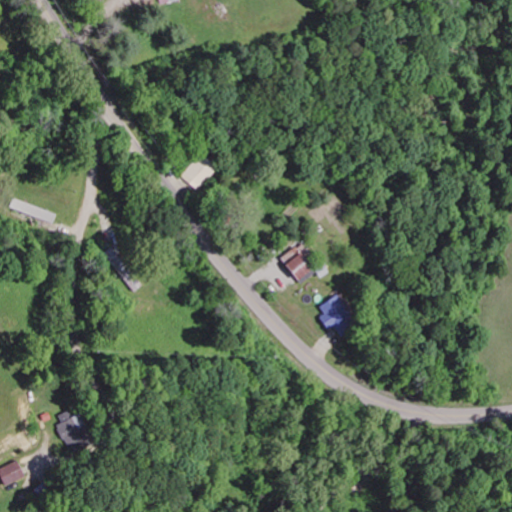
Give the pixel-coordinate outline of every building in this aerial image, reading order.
[(197,192),(217,170),(201,156),(181,178),(197,192)] [(12,210),(55,226),(59,216),(16,200),(12,210)] [(345,324),(342,320),(352,314),(338,294),(318,308),(323,315),(317,319),(328,336),(345,324)] [(62,424),(57,427),(66,447),(91,436),(81,415),(72,419),(69,412),(59,417),(62,424)] [(0,469),(0,478),(2,486),(23,479),(18,463),(0,469)]
